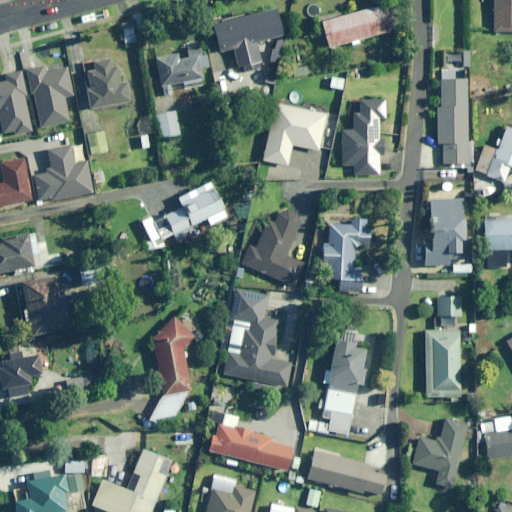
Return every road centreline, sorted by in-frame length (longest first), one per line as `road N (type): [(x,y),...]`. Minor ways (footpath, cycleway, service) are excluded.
road 1 (residential): [(408,183),(420,0)]
road 2 (residential): [(397,298),(312,297),(295,389)]
road 3 (residential): [(390,428),(397,298)]
